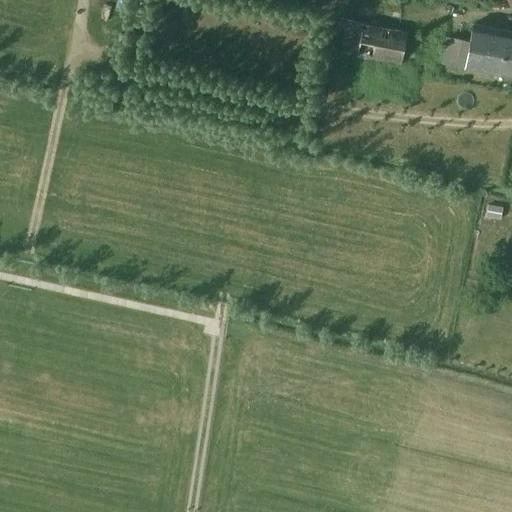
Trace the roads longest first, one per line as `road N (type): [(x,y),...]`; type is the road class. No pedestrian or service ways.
road 1 (track): [(26,314),(84,0)]
road 2 (track): [(257,90),(386,120),(511,122)]
